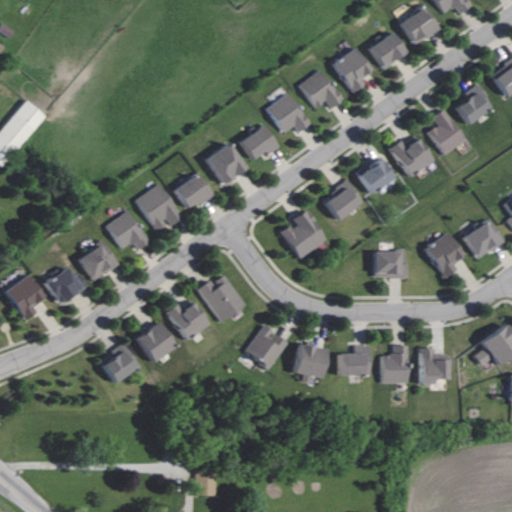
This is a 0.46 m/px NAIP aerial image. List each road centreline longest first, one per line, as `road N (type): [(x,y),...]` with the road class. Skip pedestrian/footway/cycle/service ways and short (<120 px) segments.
road 1 (residential): [(0,364),(82,326),(511,17)]
road 2 (residential): [(223,222),(278,288),(334,309),(443,309),(511,271)]
